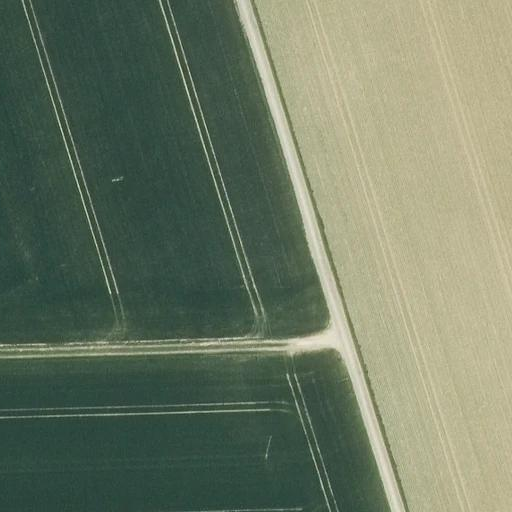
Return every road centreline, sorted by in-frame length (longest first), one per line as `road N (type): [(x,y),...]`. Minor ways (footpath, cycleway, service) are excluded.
road 1 (track): [(253,0),(407,511)]
road 2 (track): [(0,370),(360,360)]
